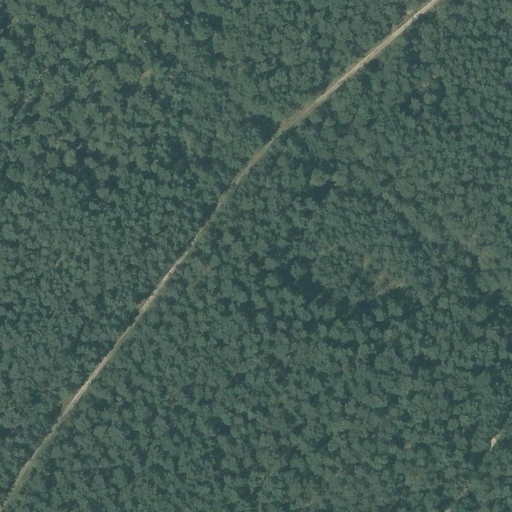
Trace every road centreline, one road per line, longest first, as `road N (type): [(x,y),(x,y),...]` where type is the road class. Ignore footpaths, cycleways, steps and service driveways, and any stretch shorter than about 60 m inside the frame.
road 1 (track): [(431,0),(268,146),(0,509)]
road 2 (track): [(511,315),(414,229),(101,0)]
